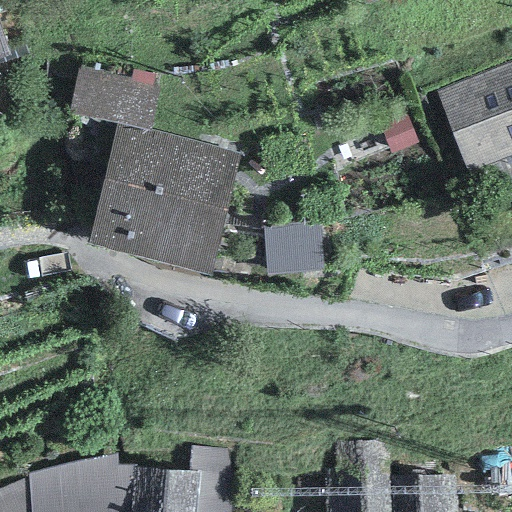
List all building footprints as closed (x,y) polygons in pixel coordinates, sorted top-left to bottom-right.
[(511,57),(434,87),(464,167),(511,149),(511,57)] [(78,65),(68,108),(115,120),(148,128),(158,85),(78,65)] [(148,128),(115,120),(88,227),(211,257),(237,150),(148,128)] [(320,219),(262,223),(265,268),(322,264),(320,219)] [(389,511),(388,441),(338,442),(338,463),(323,463),(324,511),(389,511)] [(191,468),(118,462),(117,447),(27,473),(0,485),(0,511),(79,511),(131,507),(130,511),(230,511),(236,453),(192,449),(191,468)] [(455,511),(453,470),(395,473),(397,511),(455,511)]
